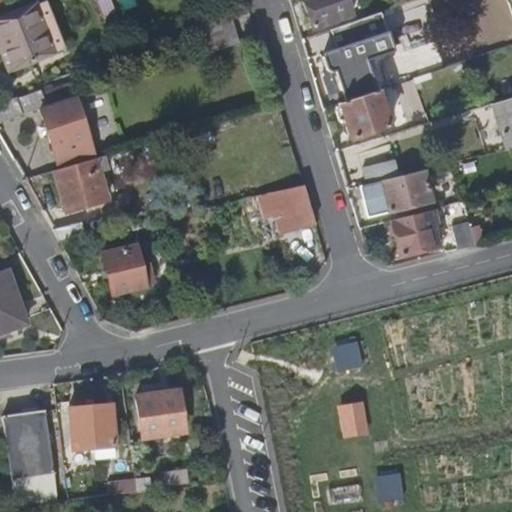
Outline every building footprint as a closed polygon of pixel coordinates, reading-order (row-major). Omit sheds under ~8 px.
[(61,46),(39,0),(38,0),(0,16),(0,45),(10,67),(61,46)] [(346,0),(304,0),(314,28),(352,16),(346,0)] [(348,25),(355,44),(405,27),(398,7),(348,25)] [(203,23),(210,49),(240,41),(232,14),(203,23)] [(353,66),(363,96),(383,89),(394,86),(384,55),(411,46),(405,27),(355,44),(343,48),(341,52),(345,65),(349,67),(353,66)] [(353,66),(349,67),(360,97),(363,96),(353,66)] [(395,124),(383,89),(363,96),(360,97),(342,103),(340,109),(343,120),(348,122),(351,121),(356,137),(395,124)] [(16,97),(0,101),(0,121),(38,110),(44,107),(39,92),(16,97)] [(38,110),(51,153),(86,142),(73,98),(44,107),(38,110)] [(511,100),(493,106),(504,152),(511,149),(511,100)] [(86,142),(51,153),(56,170),(93,160),(86,142)] [(364,178),(399,169),(396,158),(362,166),(364,178)] [(56,170),(54,171),(59,190),(66,213),(104,201),(93,160),(56,170)] [(431,203),(422,172),(360,188),(369,218),(431,203)] [(304,185),(257,196),(264,220),(275,217),(280,234),(316,223),(304,185)] [(428,210),(391,220),(400,255),(436,247),(428,210)] [(449,226),(455,250),(472,245),(466,222),(449,226)] [(53,230),(60,243),(85,237),(82,224),(53,230)] [(142,245),(103,252),(107,272),(112,293),(151,286),(142,245)] [(9,270),(0,273),(0,331),(26,323),(18,298),(9,270)] [(146,399),(128,402),(133,445),(177,439),(171,396),(146,399)] [(63,414),(67,457),(109,453),(106,410),(82,412),(63,414)] [(0,421),(0,436),(11,511),(52,506),(40,415),(17,419),(0,421)] [(133,482),(135,495),(144,495),(145,480),(133,482)] [(105,484),(106,499),(135,495),(133,482),(105,484)]
